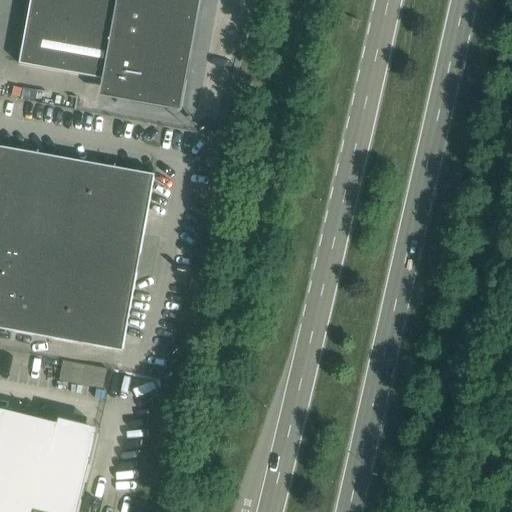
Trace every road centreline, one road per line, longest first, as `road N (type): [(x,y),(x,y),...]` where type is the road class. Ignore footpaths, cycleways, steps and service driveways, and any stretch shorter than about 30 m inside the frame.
road 1 (secondary): [(348,511),(463,0)]
road 2 (secondary): [(378,0),(263,511)]
